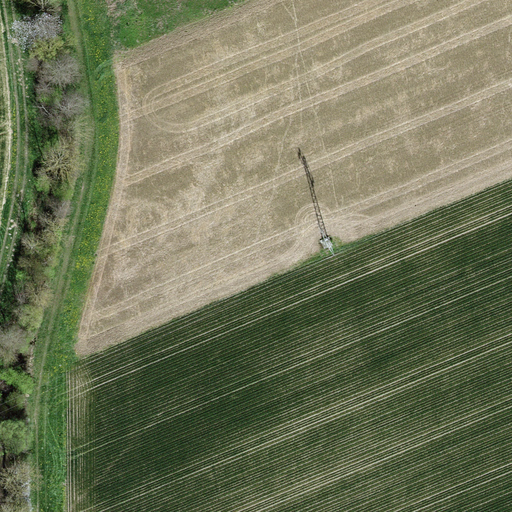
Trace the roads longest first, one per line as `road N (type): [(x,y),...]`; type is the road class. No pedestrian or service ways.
road 1 (track): [(34,511),(29,434),(91,127),(71,0)]
road 2 (track): [(5,0),(20,145),(0,282)]
